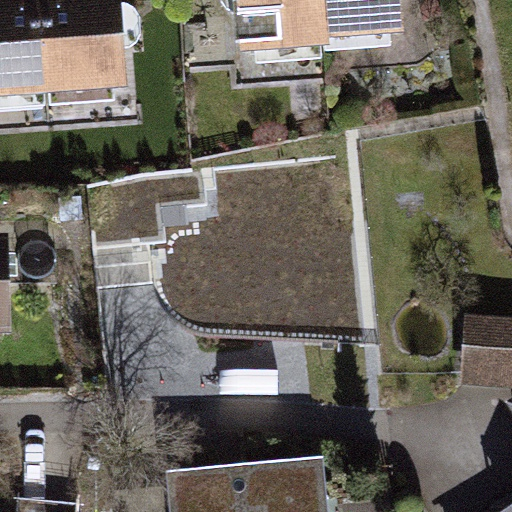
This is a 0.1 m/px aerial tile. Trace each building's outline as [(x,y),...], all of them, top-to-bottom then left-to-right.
[(40,0),(0,0),(0,107),(47,105),(40,0)] [(125,0),(41,0),(47,105),(131,100),(125,0)] [(320,0),(234,0),(240,67),(326,60),(320,0)] [(407,0),(321,0),(326,56),(412,50),(407,0)] [(511,327),(464,324),(459,381),(511,385),(511,327)] [(326,511),(322,466),(167,480),(169,511),(326,511)]
